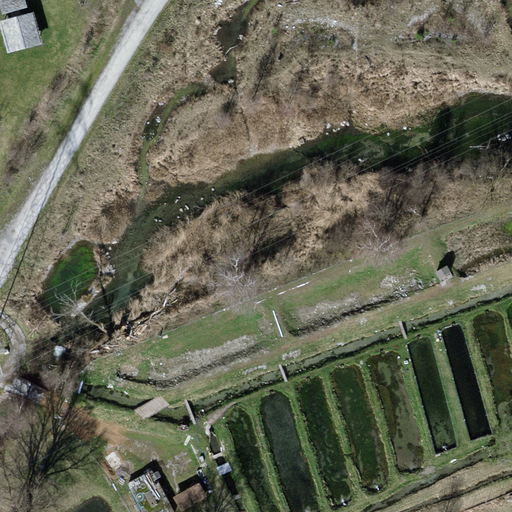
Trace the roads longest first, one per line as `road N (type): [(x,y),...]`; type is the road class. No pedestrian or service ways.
road 1 (track): [(0,265),(159,0)]
road 2 (track): [(1,375),(167,460)]
